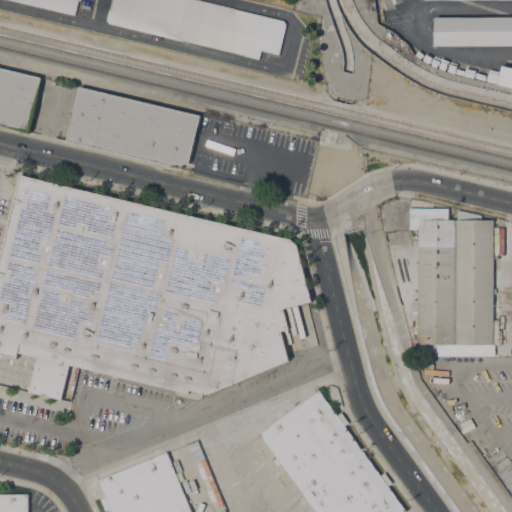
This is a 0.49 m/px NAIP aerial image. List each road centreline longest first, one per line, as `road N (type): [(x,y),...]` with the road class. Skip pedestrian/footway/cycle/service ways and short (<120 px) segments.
road 1 (tertiary): [(511,203),(398,179),(313,219),(0,143)]
road 2 (tertiary): [(313,219),(364,407),(439,511)]
